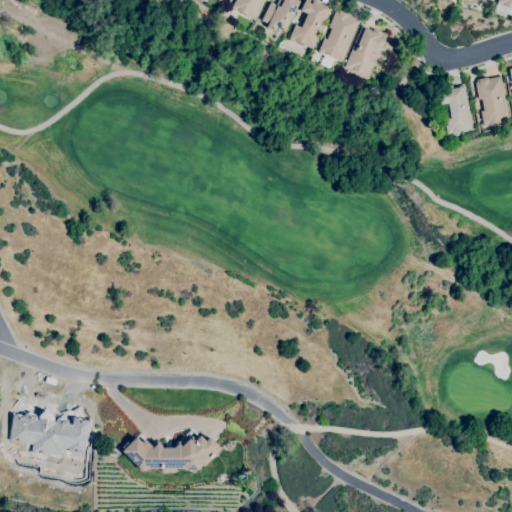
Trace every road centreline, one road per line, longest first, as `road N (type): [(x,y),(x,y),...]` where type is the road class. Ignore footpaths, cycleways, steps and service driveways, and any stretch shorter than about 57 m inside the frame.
road 1 (track): [(511,238),(344,147),(277,142),(209,96),(146,73),(114,73),(32,129),(0,125)]
road 2 (residential): [(0,320),(7,347),(77,373),(216,379),(256,393),(335,468),(422,511)]
road 3 (track): [(304,426),(372,433),(436,427),(511,446)]
road 4 (residential): [(383,0),(445,60),(511,41)]
